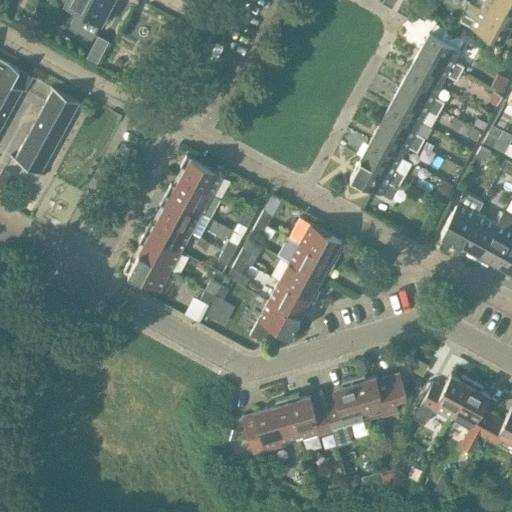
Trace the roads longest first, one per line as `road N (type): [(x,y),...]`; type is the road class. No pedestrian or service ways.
road 1 (residential): [(511,361),(445,325),(415,319),(263,366),(235,363),(80,276)]
road 2 (residential): [(80,276),(229,0)]
